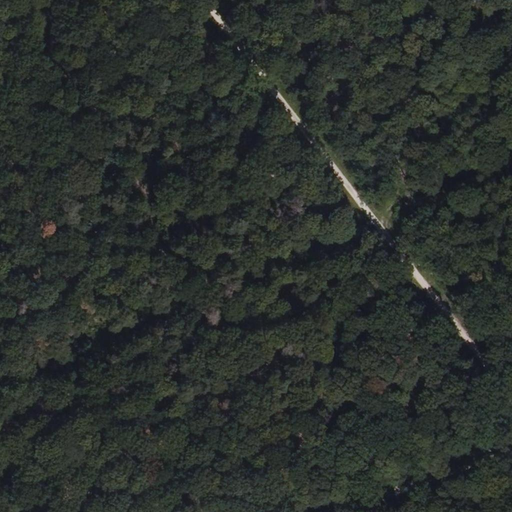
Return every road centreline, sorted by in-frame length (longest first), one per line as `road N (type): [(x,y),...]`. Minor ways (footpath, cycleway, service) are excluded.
road 1 (track): [(511,402),(202,0)]
road 2 (track): [(341,511),(511,451)]
